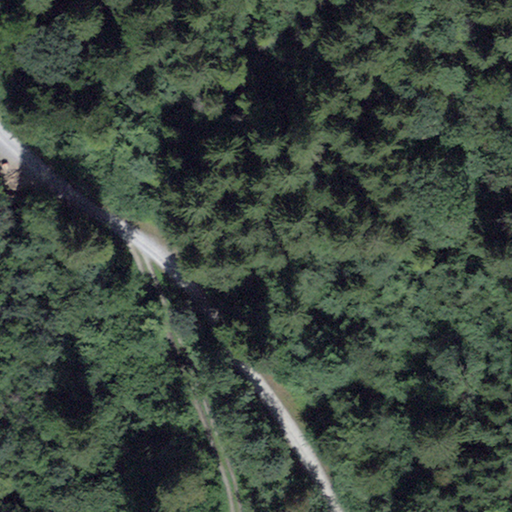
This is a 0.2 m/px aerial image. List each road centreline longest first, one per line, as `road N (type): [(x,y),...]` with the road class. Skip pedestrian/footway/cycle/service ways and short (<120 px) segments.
road 1 (track): [(0,140),(174,265),(201,295),(285,417),(331,511)]
road 2 (track): [(133,238),(211,416),(230,511)]
